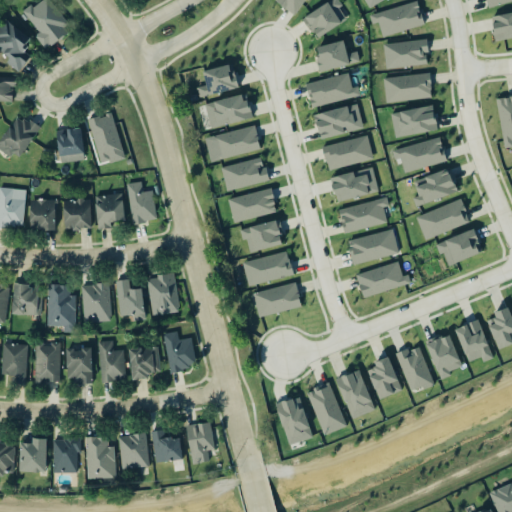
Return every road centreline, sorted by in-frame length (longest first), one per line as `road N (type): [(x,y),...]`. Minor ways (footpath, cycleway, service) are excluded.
road 1 (tertiary): [(120,37),(147,90),(251,488)]
road 2 (residential): [(272,51),(347,338)]
road 3 (residential): [(451,0),(469,124),(511,235)]
road 4 (residential): [(285,355),(324,348),(511,269)]
road 5 (residential): [(0,406),(90,409),(227,391)]
road 6 (residential): [(41,97),(65,104),(212,20),(229,0)]
road 7 (residential): [(0,251),(71,255),(186,245)]
